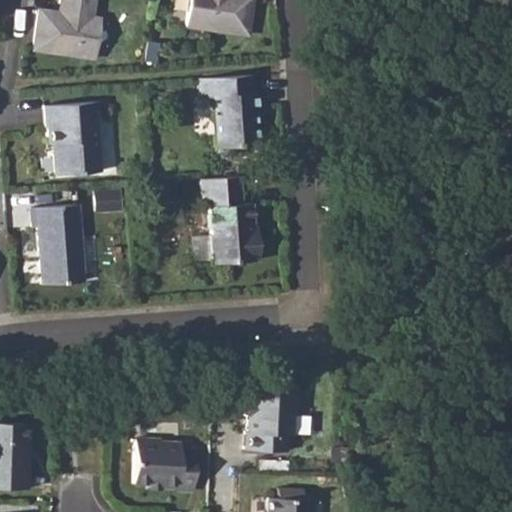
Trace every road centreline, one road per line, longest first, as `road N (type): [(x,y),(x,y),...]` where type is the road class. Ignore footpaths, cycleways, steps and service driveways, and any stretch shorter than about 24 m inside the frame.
road 1 (residential): [(291,0),(302,314)]
road 2 (residential): [(0,336),(302,314)]
